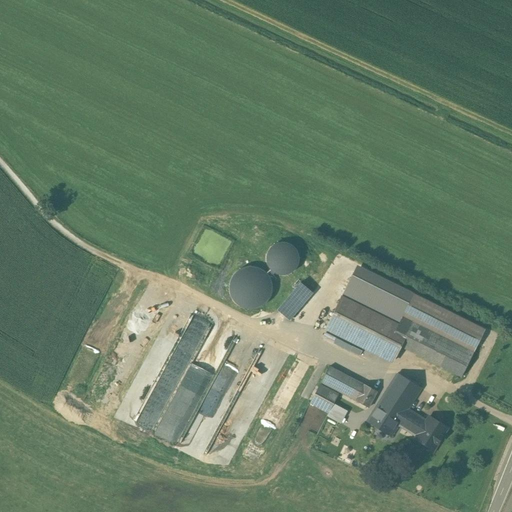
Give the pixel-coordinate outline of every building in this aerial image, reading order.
[(268,263),(271,268),(277,271),(283,272),(289,270),(295,266),(298,261),(299,254),(297,247),(292,242),(286,239),(279,239),(273,241),(269,245),(266,251),(266,257),(268,263)] [(229,292),(233,300),(240,305),(249,308),(258,306),(265,301),(270,294),(272,286),(270,278),(266,271),(259,267),(252,265),(244,265),(236,269),(231,276),(228,284),(229,292)] [(299,281),(276,309),(288,319),(312,292),(299,281)] [(342,298),(325,329),(392,362),(399,346),(461,376),(484,330),(414,294),(398,324),(342,298)] [(210,324),(195,361),(218,371),(233,333),(210,324)] [(271,356),(269,370),(280,372),(282,358),(271,356)] [(161,367),(153,384),(171,392),(179,375),(161,367)] [(321,382),(355,401),(363,385),(330,367),(321,382)] [(368,420),(391,434),(397,425),(407,409),(420,388),(397,374),(368,420)] [(338,395),(319,385),(310,404),(328,413),(332,405),(338,395)] [(377,392),(363,385),(355,401),(368,408),(377,392)] [(312,423),(321,427),(328,413),(310,404),(309,406),(318,410),(312,423)] [(432,452),(447,428),(429,418),(427,421),(407,409),(397,425),(416,438),(416,439),(424,444),(423,446),(432,452)]
